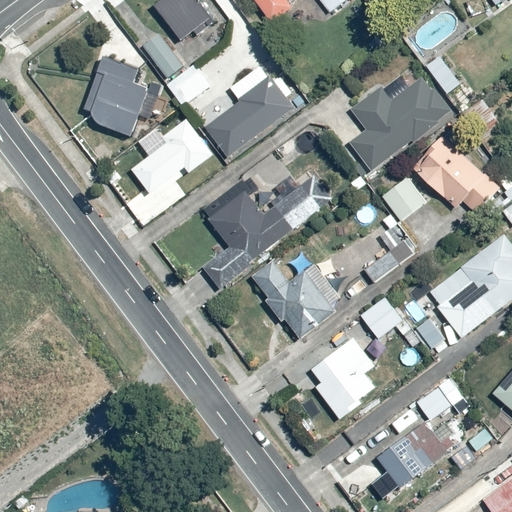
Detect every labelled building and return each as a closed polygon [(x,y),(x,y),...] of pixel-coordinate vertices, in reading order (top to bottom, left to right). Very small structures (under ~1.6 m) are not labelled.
[(214,16),(202,0),(159,0),(154,4),(181,41),(214,16)] [(255,0),(272,21),(300,0),(299,0),(255,0)] [(345,0),(321,0),(330,11),(345,0)] [(183,65),(159,33),(142,45),(167,77),(183,65)] [(160,92),(150,87),(134,80),(139,69),(103,54),(97,68),(102,71),(83,116),(128,135),(140,140),(148,121),(157,124),(168,98),(159,95),(160,92)] [(457,79),(437,55),(425,65),(444,89),(457,79)] [(211,87),(195,64),(167,84),(182,107),(211,87)] [(294,106),(267,70),(200,121),(228,157),(294,106)] [(452,112),(425,76),(391,101),(381,86),(351,108),(367,130),(351,142),(373,172),(452,112)] [(218,165),(193,135),(172,152),(197,182),(218,165)] [(501,188),(444,135),(414,168),(457,208),(467,198),(480,210),(501,188)] [(335,196),(313,168),(260,210),(244,189),(208,217),(231,246),(204,267),(220,287),(335,196)] [(426,202),(408,177),(383,195),(401,220),(426,202)] [(511,205),(503,212),(511,223),(511,205)] [(511,243),(505,235),(429,293),(463,337),(511,299),(511,243)] [(407,242),(362,271),(372,288),(417,259),(407,242)] [(291,283),(273,260),(253,276),(267,295),(265,297),(283,320),(285,318),(301,339),(336,312),(305,272),(291,283)] [(403,320),(386,297),(361,315),(378,338),(403,320)] [(446,339),(430,318),(417,328),(432,349),(446,339)] [(375,364),(352,336),(312,368),(321,381),(315,386),(339,416),(375,387),(364,373),(375,364)] [(511,369),(493,392),(511,408),(511,369)] [(458,390),(448,376),(415,400),(430,420),(454,403),(449,397),(458,390)] [(432,435),(411,406),(391,421),(401,435),(375,455),(399,486),(460,441),(447,424),(432,435)] [(511,511),(511,475),(483,498),(493,511),(511,511)] [(145,511),(134,498),(115,511),(145,511)]
